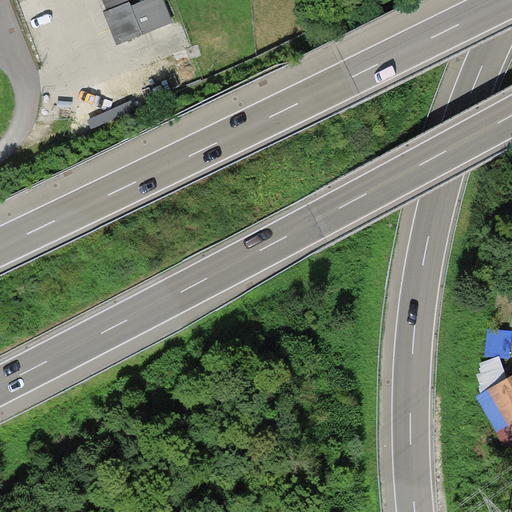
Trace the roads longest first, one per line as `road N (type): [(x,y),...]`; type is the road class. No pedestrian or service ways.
road 1 (motorway): [(0,385),(511,115)]
road 2 (motorway): [(505,0),(0,245)]
road 3 (motorway): [(511,6),(460,120),(430,221),(410,378),(414,511)]
